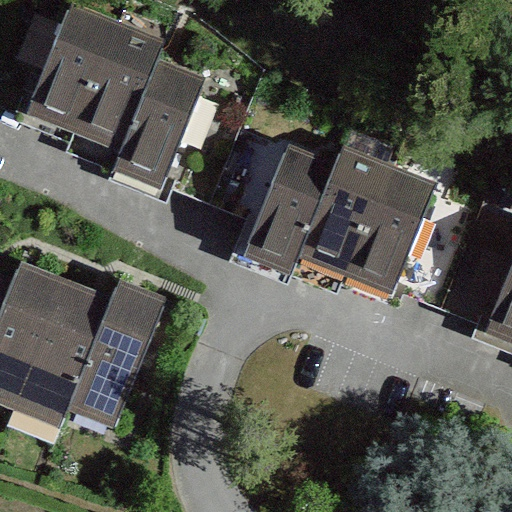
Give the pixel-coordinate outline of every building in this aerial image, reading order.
[(166,34),(80,0),(72,0),(32,101),(126,139),(159,49),(166,34)] [(215,70),(159,49),(126,139),(116,165),(172,186),(215,70)] [(342,158),(296,138),(250,247),(297,266),(306,248),(342,158)] [(441,175),(349,139),(342,158),(306,248),(398,284),(441,175)] [(29,258),(22,277),(0,328),(0,399),(65,426),(76,405),(119,295),(29,258)] [(0,328),(22,277),(0,268),(0,328)] [(511,274),(494,317),(511,325),(511,274)] [(175,297),(125,278),(119,295),(76,405),(125,424),(175,297)]
